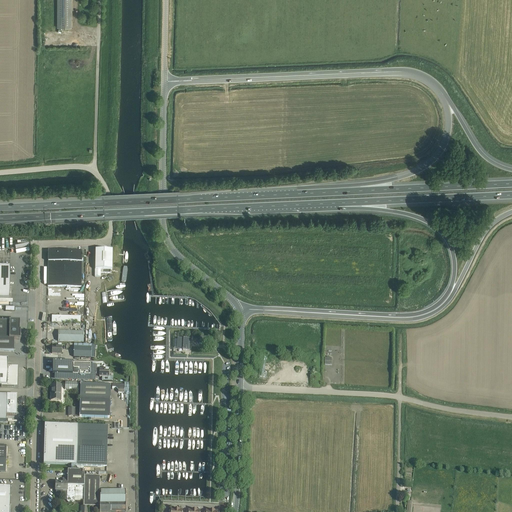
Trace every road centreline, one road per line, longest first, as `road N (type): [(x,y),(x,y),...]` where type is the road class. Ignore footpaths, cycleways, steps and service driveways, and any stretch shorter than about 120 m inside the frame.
road 1 (unclassified): [(32,511),(40,249),(105,241),(108,193),(98,174),(81,166),(0,173)]
road 2 (motorway): [(0,218),(338,203)]
road 3 (motorway): [(295,194),(0,207)]
road 4 (motorway): [(164,81),(411,72),(443,95)]
road 5 (tertiary): [(239,310),(164,234),(164,81)]
road 6 (motorway): [(511,184),(295,194)]
road 7 (motorway): [(239,310),(413,316),(449,295)]
road 8 (motorway): [(443,95),(449,129),(426,166),(295,194)]
road 9 (motorway): [(338,203),(402,211),(438,229),(452,249),(449,295)]
road 10 (motorway): [(338,203),(511,195)]
road 11 (residential): [(399,397),(239,387)]
road 12 (tertiary): [(235,511),(239,387)]
